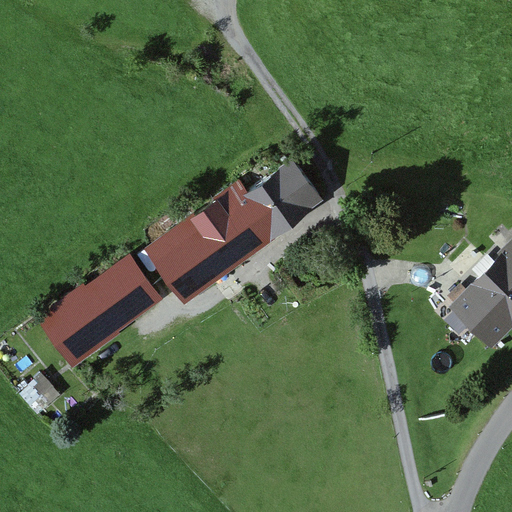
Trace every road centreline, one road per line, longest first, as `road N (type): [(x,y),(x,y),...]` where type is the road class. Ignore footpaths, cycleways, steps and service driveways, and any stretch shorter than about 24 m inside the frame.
road 1 (unclassified): [(424,511),(370,278),(344,212)]
road 2 (track): [(344,212),(321,158),(239,45),(227,0)]
